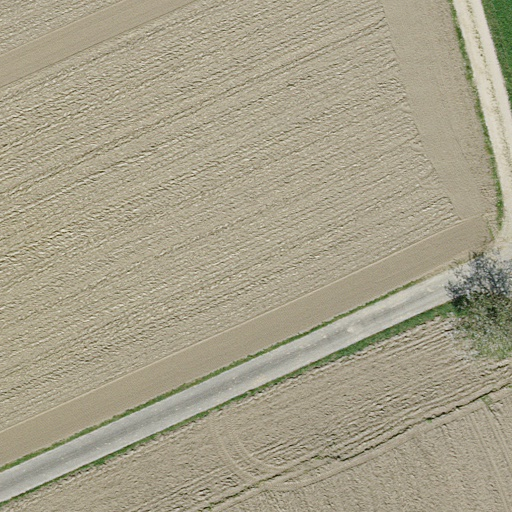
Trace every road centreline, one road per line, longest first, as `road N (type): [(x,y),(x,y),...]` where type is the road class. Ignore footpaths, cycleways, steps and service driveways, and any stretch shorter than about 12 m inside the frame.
road 1 (unclassified): [(0,489),(511,259)]
road 2 (track): [(465,0),(511,170)]
